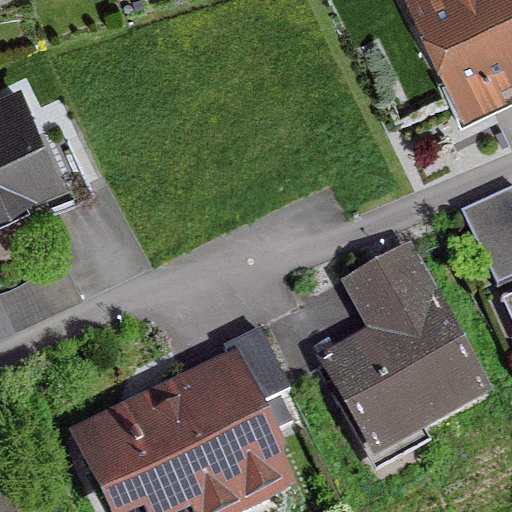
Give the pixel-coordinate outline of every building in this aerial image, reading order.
[(436,86),(456,128),(511,101),(511,0),(411,0),(409,1),(447,81),(436,86)] [(0,205),(36,188),(49,215),(90,195),(63,142),(39,153),(13,99),(0,105),(0,205)] [(493,291),(511,282),(511,190),(458,215),(493,291)] [(376,337),(323,366),(372,453),(476,396),(403,263),(349,289),(376,337)] [(0,334),(22,324),(6,291),(0,293),(0,334)] [(229,370),(168,399),(173,411),(153,421),(150,417),(144,415),(139,414),(133,416),(129,420),(126,426),(126,434),(82,455),(110,511),(221,511),(279,484),(269,463),(272,457),(250,411),(259,407),(271,432),(288,424),(275,399),(285,394),(256,335),(220,352),(229,370)]
